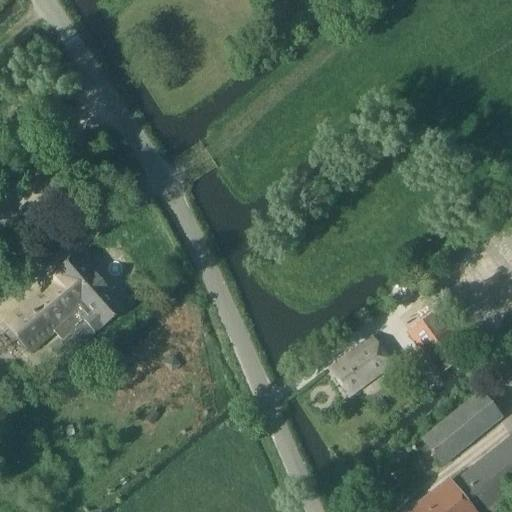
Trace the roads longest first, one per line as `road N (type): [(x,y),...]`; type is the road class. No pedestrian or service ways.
road 1 (tertiary): [(311,511),(178,209),(46,0)]
road 2 (track): [(438,16),(178,209)]
